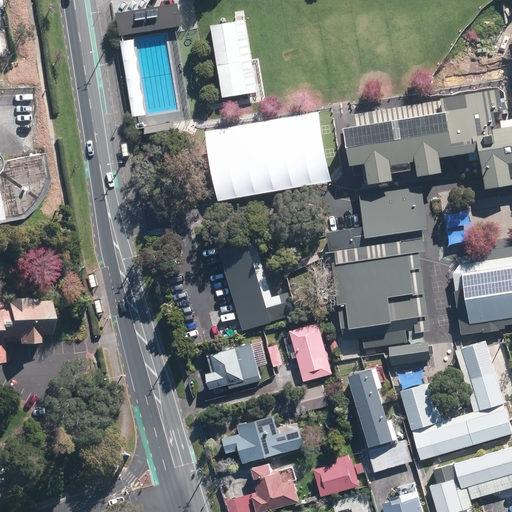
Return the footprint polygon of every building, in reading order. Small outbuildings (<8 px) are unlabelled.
[(511,127),(492,131),(490,116),(500,114),(497,94),(346,117),(349,131),(340,133),(345,170),(361,168),(364,188),(389,184),(387,168),(411,164),(413,180),(438,176),(436,162),(475,156),(481,193),(510,188),(509,183),(511,182),(511,127)] [(326,183),(314,115),(205,134),(217,202),(326,183)] [(0,223),(17,221),(19,220),(21,219),(23,218),(25,217),(27,215),(29,214),(30,212),(32,211),(33,209),(35,207),(36,205),(37,204),(39,202),(40,200),(41,198),(42,196),(43,193),(43,191),(44,189),(44,187),(45,185),(45,183),(45,180),(46,178),(46,176),(45,173),(45,171),(45,169),(45,167),(44,165),(43,162),(43,160),(42,158),(41,156),(40,154),(0,161),(0,223)] [(358,198),(365,240),(424,229),(417,187),(358,198)] [(260,238),(222,249),(246,333),(302,317),(287,263),(269,268),(260,238)] [(425,238),(332,247),(342,347),(435,337),(425,238)] [(511,257),(445,268),(453,327),(511,318),(511,257)] [(94,273),(87,275),(90,287),(97,286),(94,273)] [(10,295),(0,295),(0,359),(7,360),(6,340),(40,339),(40,328),(53,328),(53,295),(30,295),(30,291),(10,291),(10,295)] [(99,299),(93,301),(96,313),(102,312),(99,299)] [(332,375),(317,325),(288,333),(303,384),(332,375)] [(488,338),(460,346),(480,412),(508,403),(488,338)] [(434,340),(389,345),(392,364),(437,358),(434,340)] [(228,390),(260,380),(252,357),(240,361),(236,349),(205,358),(210,374),(203,377),(208,391),(226,386),(228,390)] [(394,440),(372,369),(346,377),(367,448),(394,440)] [(428,381),(404,389),(416,427),(440,420),(428,381)] [(480,412),(416,431),(425,459),(511,433),(511,417),(508,403),(480,412)] [(241,465),(303,447),(297,428),(277,434),(272,416),(235,427),(237,434),(220,439),(225,454),(236,451),(241,465)] [(406,439),(368,450),(374,472),(413,461),(406,439)] [(511,446),(457,463),(464,488),(511,474),(511,446)] [(319,497),(358,487),(351,459),(349,459),(348,455),(333,459),(334,464),(312,469),(319,497)] [(254,511),(262,511),(298,502),(291,480),(281,483),(277,471),(269,473),(267,464),(248,470),(255,492),(249,493),(254,511)] [(469,511),(458,473),(434,480),(443,511),(469,511)] [(428,511),(422,490),(389,500),(392,511),(428,511)] [(252,511),(248,494),(224,501),(227,511),(252,511)]
